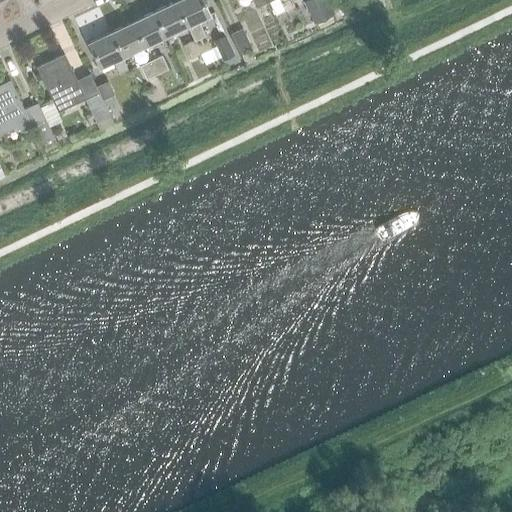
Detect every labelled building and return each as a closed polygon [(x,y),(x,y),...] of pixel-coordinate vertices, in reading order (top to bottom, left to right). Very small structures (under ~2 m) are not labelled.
[(202,0),(177,0),(176,1),(188,26),(194,40),(201,53),(213,48),(200,20),(210,16),(202,0)] [(324,0),(304,0),(300,2),(311,23),(331,13),(324,0)] [(165,37),(188,26),(176,1),(153,12),(165,37)] [(144,47),(165,37),(153,12),(132,22),(144,47)] [(132,22),(110,32),(122,58),(144,47),(132,22)] [(253,61),(252,60),(249,52),(252,50),(241,29),(230,34),(245,65),(253,61)] [(122,58),(110,32),(87,43),(99,69),(113,62),(119,73),(127,69),(122,58)] [(236,61),(224,36),(212,42),(224,67),(236,61)] [(201,53),(194,40),(184,44),(191,58),(201,53)] [(36,68),(58,112),(78,102),(76,99),(82,95),(63,55),(36,68)] [(166,70),(160,56),(139,66),(145,80),(166,70)] [(106,81),(95,87),(105,107),(113,102),(110,96),(113,95),(106,81)] [(44,151),(54,145),(36,107),(22,113),(9,84),(0,87),(0,137),(17,129),(20,135),(33,129),(44,151)] [(108,118),(96,93),(84,99),(96,124),(108,118)]
